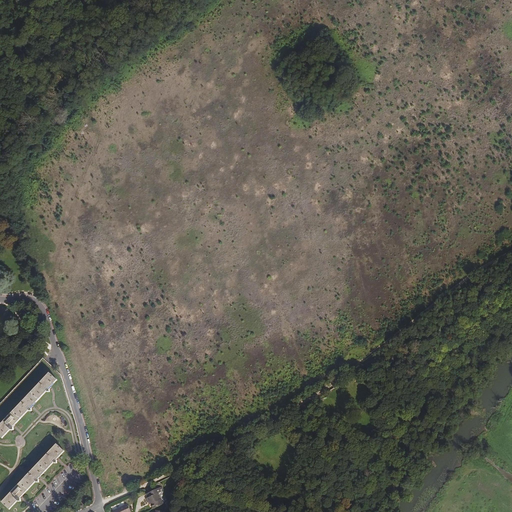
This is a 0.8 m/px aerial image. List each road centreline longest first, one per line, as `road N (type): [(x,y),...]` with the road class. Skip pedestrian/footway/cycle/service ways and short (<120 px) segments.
road 1 (track): [(511,251),(268,424),(99,505)]
road 2 (residential): [(99,505),(43,311),(24,297),(0,299)]
